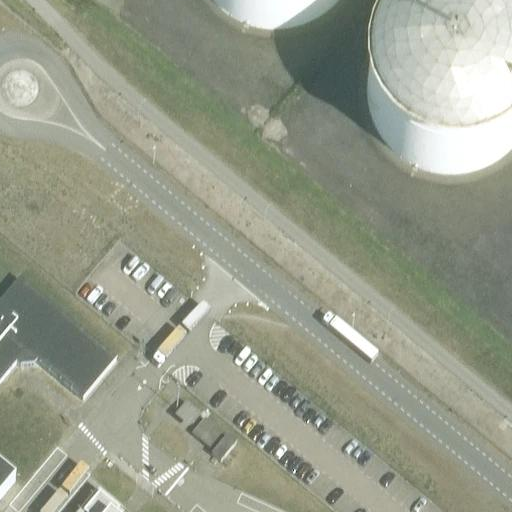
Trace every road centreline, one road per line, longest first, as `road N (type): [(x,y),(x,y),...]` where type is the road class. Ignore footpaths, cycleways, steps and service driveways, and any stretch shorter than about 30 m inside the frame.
road 1 (unclassified): [(511,490),(103,150)]
road 2 (unclassified): [(103,150),(56,71),(27,49),(0,52)]
